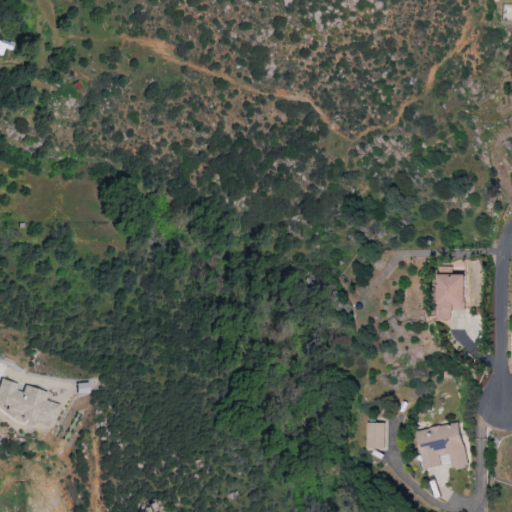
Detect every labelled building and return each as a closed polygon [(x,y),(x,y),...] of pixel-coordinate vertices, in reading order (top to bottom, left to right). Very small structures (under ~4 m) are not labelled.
[(0,54),(1,54),(3,48),(11,50),(13,40),(0,37),(0,54)] [(455,266),(442,266),(441,319),(454,319),(454,309),(468,310),(469,274),(455,274),(455,266)] [(59,404),(44,400),(46,392),(23,386),(21,392),(15,390),(17,384),(0,378),(0,404),(7,406),(5,413),(53,426),(59,404)] [(76,394),(88,393),(87,382),(75,384),(76,394)] [(418,431),(427,469),(443,465),(441,456),(451,454),(454,469),(470,466),(460,422),(418,431)] [(387,449),(387,423),(369,423),(369,449),(387,449)]
